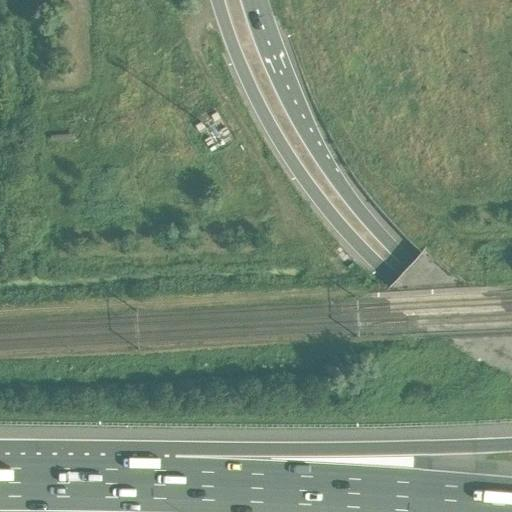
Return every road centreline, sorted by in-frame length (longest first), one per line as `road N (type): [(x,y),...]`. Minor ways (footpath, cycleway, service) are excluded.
road 1 (secondary): [(217,0),(256,101),(335,221),(392,281),(448,323),(511,352)]
road 2 (secondary): [(511,344),(346,195),(295,104),(255,0)]
road 3 (motorway): [(511,506),(137,483)]
road 4 (motorway): [(490,445),(137,483)]
road 5 (motorway): [(137,483),(0,482)]
